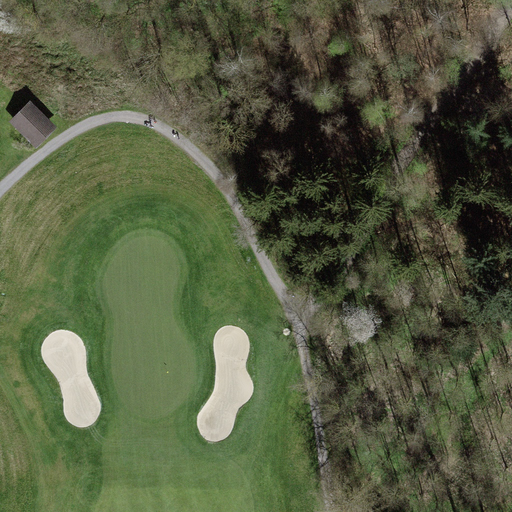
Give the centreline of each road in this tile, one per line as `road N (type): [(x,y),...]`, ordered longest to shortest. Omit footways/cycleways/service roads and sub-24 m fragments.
road 1 (track): [(329,511),(298,294),(184,141),(110,118),(59,138),(0,195)]
road 2 (track): [(511,0),(298,294)]
